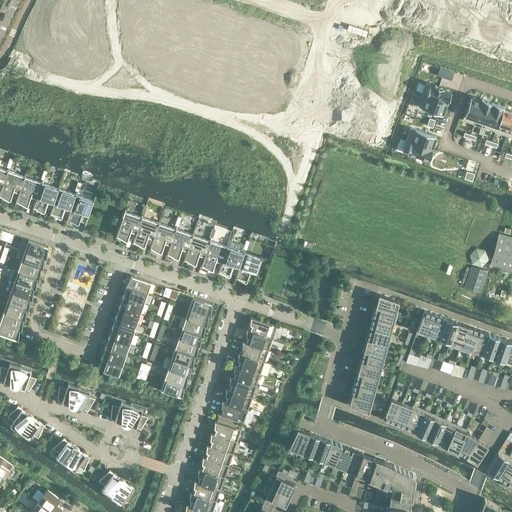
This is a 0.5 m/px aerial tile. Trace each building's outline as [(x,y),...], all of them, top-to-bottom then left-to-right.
[(429,84),(425,96),(446,103),(446,102),(447,102),(451,91),(444,88),(444,87),(433,84),(432,85),(429,84)] [(442,114),(446,103),(425,96),(421,107),(442,114)] [(467,105),(462,120),(474,124),(481,100),(480,99),(480,100),(477,99),(473,97),(470,96),(469,99),(467,105)] [(481,100),(474,124),(475,122),(485,125),(493,103),(491,102),(489,101),(482,99),(481,100)] [(485,125),(484,127),(488,129),(488,128),(494,130),(495,131),(495,132),(504,108),(504,106),(494,103),(493,103),(485,125)] [(511,111),(504,108),(495,132),(506,135),(511,117),(511,111)] [(436,136),(415,129),(411,140),(432,147),(436,136)] [(432,148),(432,147),(411,140),(407,152),(429,160),(433,148),(432,148)] [(0,167),(0,192),(8,170),(8,168),(7,170),(0,167)] [(8,170),(0,192),(0,194),(5,198),(7,198),(8,197),(8,196),(17,199),(25,176),(25,174),(24,176),(8,170)] [(25,176),(17,199),(16,201),(17,201),(22,204),(24,204),(25,203),(26,202),(34,204),(42,182),(42,180),(41,182),(25,176)] [(42,182),(34,204),(33,207),(34,207),(40,210),(41,210),(42,209),(43,207),(51,210),(59,188),(59,186),(58,188),(42,182)] [(75,193),(59,188),(51,210),(50,213),(51,213),(51,212),(57,216),(58,216),(59,215),(60,213),(68,216),(76,194),(76,192),(75,193)] [(76,194),(68,216),(67,219),(68,219),(68,218),(74,221),(75,222),(76,220),(77,219),(85,222),(84,225),(85,225),(94,198),(93,198),(93,199),(76,194)] [(125,209),(115,236),(117,236),(117,235),(122,239),(124,239),(125,238),(125,236),(134,239),(141,217),(142,215),(141,215),(141,216),(125,211),(125,209)] [(141,217),(134,239),(133,242),(134,242),(134,241),(139,244),(141,245),(142,244),(142,242),(151,245),(158,223),(159,221),(159,220),(158,222),(141,217)] [(158,223),(151,245),(150,248),(151,248),(151,247),(156,250),(158,250),(159,249),(159,248),(168,251),(176,228),(176,227),(176,226),(175,228),(158,223)] [(176,228),(168,251),(167,254),(168,254),(168,253),(173,256),(175,256),(176,255),(176,254),(185,257),(192,234),(193,232),(192,234),(176,228)] [(192,234),(185,257),(184,259),(185,260),(185,259),(190,262),(192,262),(193,261),(193,260),(202,263),(210,240),(210,238),(209,240),(192,234)] [(511,237),(498,234),(490,264),(511,269),(511,237)] [(24,250),(45,257),(45,254),(47,254),(49,246),(47,246),(28,240),(24,250)] [(226,246),(210,240),(202,263),(201,265),(202,266),(202,265),(207,268),(209,268),(210,267),(211,266),(219,269),(227,246),(227,244),(226,246)] [(481,268),(491,257),(479,245),(468,256),(481,268)] [(227,246),(219,269),(218,271),(219,271),(224,274),(226,274),(227,273),(228,272),(236,275),(244,252),(244,250),(243,252),(227,246)] [(21,260),(41,267),(42,264),(44,264),(45,257),(24,250),(21,260)] [(244,252),(236,275),(235,277),(236,277),(241,280),(243,280),(244,279),(245,278),(253,280),(252,283),(253,283),(262,256),(261,256),(261,258),(244,252)] [(41,267),(21,260),(17,271),(38,278),(38,274),(40,274),(41,267)] [(480,292),(487,270),(471,265),(464,287),(480,292)] [(38,278),(17,271),(14,281),(34,288),(35,284),(37,285),(38,278)] [(129,283),(127,286),(147,293),(151,282),(132,276),(131,275),(127,282),(129,283)] [(5,289),(10,291),(30,298),(31,294),(33,295),(34,288),(14,281),(8,279),(5,289)] [(124,296),(144,303),(147,293),(127,286),(124,292),(125,293),(124,296)] [(7,301),(27,308),(27,305),(29,305),(30,298),(10,291),(7,301)] [(396,311),(398,301),(379,294),(376,306),(396,311)] [(122,303),(120,306),(140,313),(144,303),(124,296),(120,302),(122,303)] [(212,303),(192,296),(189,307),(209,314),(209,311),(211,311),(212,303)] [(3,312),(23,318),(24,315),(26,315),(27,308),(7,301),(3,312)] [(118,313),(117,316),(137,323),(140,313),(120,306),(117,313),(118,313)] [(376,306),(373,317),(393,322),(393,323),(395,323),(398,311),(396,311),(376,306)] [(185,317),(205,324),(206,321),(207,321),(209,314),(189,307),(185,317)] [(427,336),(435,314),(424,310),(416,332),(427,336)] [(23,318),(3,312),(0,321),(20,329),(20,325),(22,325),(23,318)] [(446,318),(435,314),(427,336),(438,340),(439,338),(446,318)] [(113,327),(133,334),(137,323),(117,316),(113,323),(115,324),(113,327)] [(250,330),(272,338),(274,338),(272,337),(276,326),(278,327),(278,326),(250,316),(250,318),(250,324),(250,325),(251,325),(251,326),(250,330)] [(182,328),(201,334),(202,331),(204,331),(205,324),(185,317),(182,328)] [(390,333),(393,323),(393,322),(373,317),(370,328),(390,333)] [(456,322),(446,318),(439,338),(449,341),(456,322)] [(20,329),(0,321),(0,333),(16,339),(17,335),(19,336),(20,329)] [(449,341),(460,345),(467,325),(456,322),(449,341)] [(478,329),(467,325),(460,345),(458,349),(470,353),(471,351),(470,351),(478,329)] [(111,334),(110,337),(129,344),(133,334),(113,327),(110,333),(111,334)] [(178,338),(198,345),(198,341),(200,341),(201,334),(182,328),(178,338)] [(370,328),(367,339),(387,344),(387,345),(389,345),(392,333),(390,333),(370,328)] [(246,330),(245,335),(246,337),(247,337),(245,342),(268,350),(269,350),(270,350),(268,349),(272,338),(250,330),(246,329),(246,330)] [(470,351),(471,351),(481,354),(489,333),(478,329),(470,351)] [(499,337),(489,333),(481,354),(492,358),(499,337)] [(106,347),(126,354),(129,344),(110,337),(106,343),(108,344),(106,347)] [(503,362),(504,360),(510,341),(499,337),(492,358),(503,362)] [(175,348),(194,355),(195,351),(197,352),(198,345),(178,338),(175,348)] [(367,339),(364,350),(384,355),(387,345),(387,344),(367,339)] [(241,354),(264,362),(265,362),(266,362),(264,361),(268,350),(245,342),(242,341),(241,341),(242,342),(241,347),(241,348),(242,349),(243,349),(241,354)] [(104,354),(103,357),(122,364),(126,354),(106,347),(103,353),(104,354)] [(171,358),(191,365),(191,362),(193,362),(194,355),(175,348),(171,358)] [(364,350),(361,361),(381,366),(384,355),(364,350)] [(237,366),(260,374),(261,374),(260,373),(264,362),(241,354),(238,353),(237,353),(238,354),(237,359),(237,360),(238,361),(239,361),(237,366)] [(122,364),(103,357),(99,364),(101,364),(99,368),(119,375),(122,364)] [(168,368),(187,375),(188,372),(190,372),(191,365),(171,358),(168,368)] [(378,377),(381,366),(361,361),(358,372),(378,377)] [(20,366),(9,363),(7,368),(1,366),(0,366),(0,367),(0,380),(10,384),(11,386),(13,387),(20,366)] [(234,366),(233,371),(233,372),(234,373),(235,373),(233,378),(256,386),(257,386),(257,385),(256,385),(260,374),(237,366),(233,365),(234,366)] [(472,380),(477,367),(471,365),(466,378),(472,380)] [(20,366),(13,387),(15,387),(18,387),(28,390),(29,391),(36,378),(35,378),(29,376),(31,370),(20,366)] [(164,379),(184,385),(184,382),(186,382),(187,375),(168,368),(164,379)] [(483,383),(488,370),(482,368),(477,381),(483,383)] [(358,372),(355,383),(375,388),(378,377),(358,372)] [(505,389),(510,376),(504,374),(499,387),(505,389)] [(229,390),(252,398),(253,398),(253,397),(252,397),(256,386),(233,378),(229,376),(229,377),(230,377),(229,383),(229,384),(230,385),(231,385),(229,390)] [(160,389),(180,396),(181,392),(183,392),(184,385),(164,379),(160,389)] [(79,387),(68,383),(66,389),(60,386),(59,386),(57,401),(58,401),(68,404),(70,406),(72,407),(79,387)] [(352,394),(372,399),(375,388),(355,383),(352,394)] [(79,387),(72,407),(74,407),(76,407),(87,411),(95,399),(94,398),(88,396),(90,390),(79,387)] [(225,401),(247,409),(249,410),(249,409),(248,409),(252,398),(229,390),(225,388),(225,389),(226,389),(225,395),(225,396),(226,397),(225,401)] [(368,412),(372,399),(352,394),(349,404),(368,412)] [(394,422),(402,403),(390,398),(383,418),(394,422)] [(222,401),(221,407),(221,408),(222,409),(221,413),(217,412),(217,413),(245,422),(243,421),(247,409),(225,401),(221,400),(221,401),(222,401)] [(132,405),(121,401),(119,407),(113,405),(112,404),(110,419),(111,419),(121,422),(123,424),(125,425),(132,405)] [(413,407),(402,403),(394,422),(404,426),(413,407)] [(132,405),(125,425),(127,426),(129,425),(140,429),(139,429),(140,429),(148,417),(147,416),(141,414),(142,409),(132,405)] [(414,405),(413,407),(404,426),(415,431),(424,410),(414,405)] [(13,420),(10,425),(19,432),(31,414),(29,413),(27,413),(18,407),(18,406),(7,416),(7,417),(13,420)] [(424,410),(415,431),(425,436),(435,415),(424,410)] [(31,414),(19,432),(28,438),(32,434),(37,437),(38,438),(44,424),(43,424),(34,418),(33,416),(31,414)] [(445,419),(435,415),(425,436),(435,440),(445,419)] [(455,424),(445,419),(435,440),(446,445),(455,424)] [(213,435),(236,443),(237,444),(237,443),(236,443),(240,431),(241,432),(241,431),(214,422),(213,423),(214,423),(213,429),(213,430),(214,431),(215,431),(213,435)] [(466,429),(455,424),(446,445),(456,450),(465,431),(466,429)] [(288,447),(302,452),(309,432),(297,428),(288,447)] [(474,445),(478,439),(466,431),(465,431),(456,450),(466,456),(473,445),(474,445)] [(320,436),(309,432),(302,452),(313,456),(320,436)] [(209,447),(232,455),(233,456),(233,455),(232,454),(236,443),(213,435),(209,434),(209,435),(210,435),(209,441),(209,442),(210,443),(211,443),(209,447)] [(331,440),(320,436),(313,456),(323,460),(331,440)] [(55,457),(65,464),(77,446),(75,445),(73,445),(64,439),(63,438),(53,448),(53,449),(59,453),(55,457)] [(478,439),(474,445),(473,445),(466,456),(476,463),(487,445),(478,439)] [(341,444),(331,440),(323,460),(334,464),(341,444)] [(352,448),(341,444),(334,464),(345,468),(352,448)] [(79,448),(77,446),(65,464),(74,470),(77,466),(83,470),(84,470),(90,457),(89,456),(80,450),(79,448)] [(206,455),(205,459),(227,467),(229,468),(229,467),(228,466),(232,455),(209,447),(205,446),(205,447),(206,447),(205,453),(205,454),(206,454),(206,455)] [(364,453),(352,448),(345,468),(356,472),(363,453),(364,453)] [(486,469),(497,476),(509,456),(499,449),(486,469)] [(371,455),(364,453),(363,453),(356,472),(364,475),(368,476),(377,480),(391,487),(390,494),(411,497),(414,474),(383,460),(371,455)] [(0,474),(4,477),(13,464),(0,455),(0,474)] [(511,457),(509,456),(497,476),(506,482),(511,471),(511,457)] [(227,467),(205,459),(201,458),(201,459),(202,459),(201,465),(201,466),(202,466),(202,467),(201,471),(223,479),(225,479),(224,478),(227,467)] [(314,470),(308,468),(303,481),(309,483),(314,470)] [(111,496),(123,479),(121,478),(119,477),(110,471),(109,470),(98,480),(99,481),(105,485),(101,490),(111,496)] [(198,478),(197,483),(219,491),(221,491),(219,490),(223,479),(201,471),(197,470),(197,471),(198,471),(197,476),(197,478),(198,478)] [(278,470),(271,486),(290,495),(295,484),(285,479),(287,474),(281,471),(278,470)] [(325,474),(319,472),(314,485),(320,487),(325,474)] [(123,479),(111,496),(120,503),(123,498),(129,502),(130,502),(135,489),(135,488),(135,489),(125,482),(124,480),(123,479)] [(193,490),(194,490),(192,495),(215,503),(217,503),(215,502),(219,491),(197,483),(193,482),(193,483),(192,488),(193,490)] [(285,505),(290,495),(271,486),(264,502),(273,506),(275,501),(285,505)] [(38,501),(53,511),(58,511),(62,507),(60,505),(64,500),(47,488),(38,501)] [(190,502),(188,507),(203,511),(211,511),(215,503),(192,495),(189,494),(188,494),(189,495),(188,500),(188,501),(189,502),(190,502)] [(389,505),(409,508),(411,497),(390,494),(389,505)] [(507,511),(503,510),(484,498),(478,511),(507,511)] [(53,511),(38,501),(30,511),(53,511)] [(377,503),(364,501),(363,507),(377,509),(377,503)] [(264,502),(259,511),(274,511),(271,511),(273,506),(264,502)]
